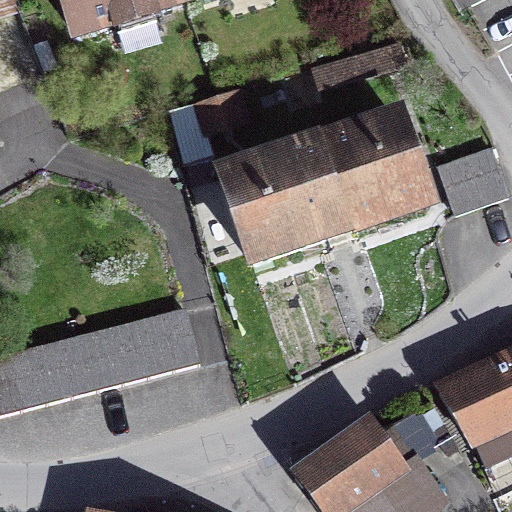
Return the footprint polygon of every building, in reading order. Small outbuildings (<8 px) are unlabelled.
[(76,0),(98,62),(279,0),(76,0)] [(437,125),(256,178),(285,277),(466,224),(437,125)] [(0,167),(13,160),(0,138),(0,167)] [(183,315),(0,359),(0,414),(195,368),(183,315)] [(511,361),(445,394),(480,464),(511,448),(511,361)] [(386,427),(303,483),(323,511),(453,511),(455,511),(386,427)]
